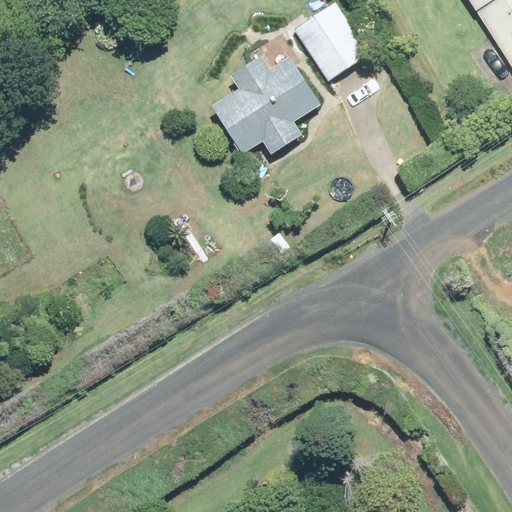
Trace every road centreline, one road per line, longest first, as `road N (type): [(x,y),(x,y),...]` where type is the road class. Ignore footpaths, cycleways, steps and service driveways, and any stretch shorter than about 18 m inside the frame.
road 1 (unclassified): [(2,511),(374,279)]
road 2 (unclassified): [(374,279),(511,488)]
road 3 (unclassified): [(374,279),(511,190)]
